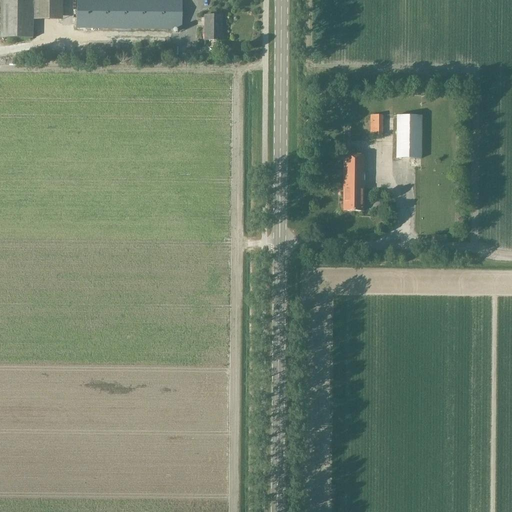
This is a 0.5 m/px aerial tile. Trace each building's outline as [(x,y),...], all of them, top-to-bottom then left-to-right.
[(0,0),(0,38),(32,39),(32,20),(61,20),(61,0),(0,0)] [(76,0),(76,28),(181,29),(181,0),(76,0)] [(221,41),(221,16),(204,16),(204,41),(221,41)] [(381,136),(382,115),(370,115),(369,136),(381,136)] [(421,159),(421,144),(421,116),(396,116),(396,144),(395,159),(421,159)] [(363,211),(363,155),(343,155),(343,211),(363,211)] [(386,206),(386,198),(377,197),(377,206),(386,206)]
